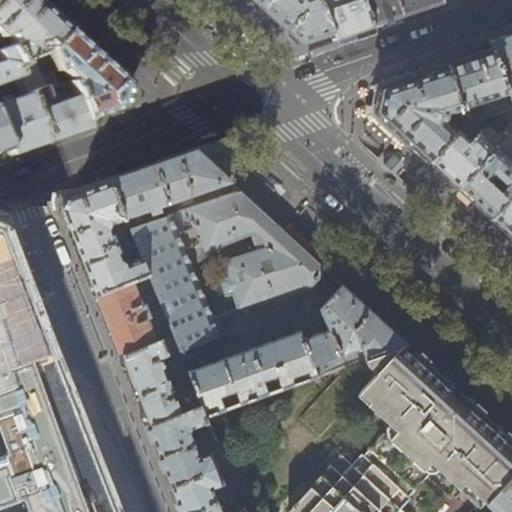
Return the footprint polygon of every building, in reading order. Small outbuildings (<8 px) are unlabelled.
[(0,0),(0,35),(3,35),(10,42),(5,48),(12,62),(43,48),(61,26),(32,0),(0,0)] [(254,0),(264,9),(302,44),(321,38),(336,33),(322,0),(254,0)] [(322,0),(336,33),(338,39),(353,34),(376,26),(364,0),(322,0)] [(364,0),(376,26),(407,16),(445,3),(443,0),(364,0)] [(61,26),(43,48),(53,71),(50,72),(56,86),(61,85),(58,78),(62,73),(68,80),(65,83),(82,121),(95,116),(117,107),(122,83),(91,54),(61,26)] [(491,41),(495,51),(511,96),(511,34),(495,40),(491,41)] [(0,136),(4,147),(7,154),(10,153),(26,148),(47,141),(12,62),(5,48),(0,49),(0,136)] [(43,48),(12,62),(47,141),(59,137),(85,128),(82,121),(65,83),(61,85),(56,86),(50,72),(53,71),(43,48)] [(454,65),(449,66),(463,109),(478,104),(480,108),(465,113),(465,114),(468,123),(474,121),(507,110),(511,107),(511,96),(495,51),(454,65)] [(464,110),(463,109),(449,66),(383,89),(376,114),(409,144),(431,164),(468,123),(465,114),(460,124),(456,124),(454,127),(449,122),(451,114),(464,110)] [(511,132),(511,107),(507,110),(511,123),(498,137),(488,127),(481,135),(478,133),(470,141),(465,137),(477,126),(474,121),(468,123),(431,164),(443,175),(460,190),(511,132)] [(492,220),(511,198),(511,132),(460,190),(475,204),(492,220)] [(230,182),(209,163),(197,152),(156,166),(111,182),(128,223),(139,250),(150,276),(174,336),(203,406),(208,419),(277,394),(274,386),(268,389),(265,382),(280,376),(286,390),(364,361),(408,345),(342,285),(331,297),(321,309),(328,324),(310,330),(312,336),(304,339),(301,332),(196,370),(197,354),(194,347),(220,338),(221,337),(258,323),(253,307),(312,288),(326,270),(277,225),(241,191),(147,223),(145,215),(161,209),(160,205),(230,182)] [(122,226),(128,223),(111,182),(91,189),(69,197),(63,210),(80,254),(97,296),(150,276),(139,250),(133,253),(136,261),(128,265),(127,261),(121,259),(120,256),(123,254),(120,245),(123,244),(124,240),(122,233),(119,232),(111,235),(110,233),(112,224),(117,222),(118,225),(122,226)] [(508,234),(511,237),(511,198),(492,220),(508,234)] [(0,511),(116,511),(99,467),(72,396),(46,330),(21,267),(7,231),(0,228),(0,511)] [(97,296),(108,325),(120,357),(174,336),(150,276),(97,296)] [(174,336),(120,357),(135,395),(148,427),(203,406),(174,336)] [(401,511),(412,500),(410,499),(437,470),(460,490),(465,485),(487,504),(511,477),(511,440),(502,431),(415,351),(408,345),(364,361),(366,368),(374,377),(358,395),(368,405),(366,407),(396,434),(389,441),(383,436),(363,457),(361,455),(350,466),(339,457),(288,511),(401,511)] [(210,423),(208,419),(203,406),(148,427),(159,455),(171,487),(219,468),(209,444),(196,445),(191,434),(195,429),(210,423)] [(219,468),(171,487),(181,511),(245,511),(244,507),(230,511),(224,511),(223,511),(217,499),(228,492),(219,468)] [(511,511),(511,477),(487,504),(480,511),(511,511)]
